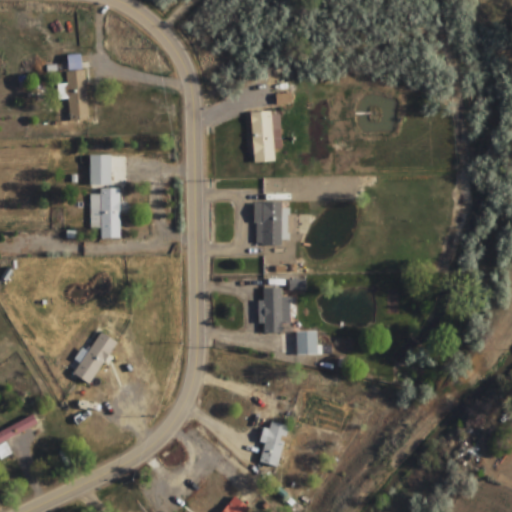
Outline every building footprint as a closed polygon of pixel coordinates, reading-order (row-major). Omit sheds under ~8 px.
[(86,122),(83,55),(65,56),(66,83),(56,84),(57,101),(67,101),(68,123),(86,122)] [(252,164),(275,163),(272,111),(249,113),(252,164)] [(109,155),(88,156),(88,189),(89,229),(99,228),(99,239),(120,239),(120,187),(110,187),(109,155)] [(252,247),(280,247),(280,203),(252,203),(252,247)] [(258,333),(280,333),(280,324),(288,324),(288,298),(280,298),(280,288),(258,288),(258,333)] [(89,385),(116,341),(99,331),(72,375),(89,385)] [(294,354),(324,354),(324,346),(315,346),(315,331),(294,331),(294,354)] [(4,441),(37,426),(32,416),(0,431),(0,458),(10,454),(4,441)] [(258,443),(263,445),(258,463),(277,468),(288,428),(269,422),(267,432),(262,430),(258,443)] [(246,511),(249,509),(233,497),(221,511),(246,511)]
